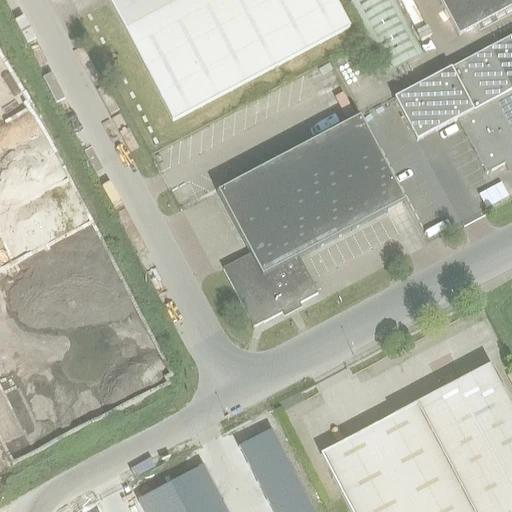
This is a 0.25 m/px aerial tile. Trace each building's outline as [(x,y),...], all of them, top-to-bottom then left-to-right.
[(333,0),(106,0),(172,123),(350,30),(333,0)] [(357,0),(348,5),(385,76),(424,56),(394,0),(357,0)] [(511,0),(438,0),(458,37),(511,8),(511,0)] [(511,37),(507,41),(394,101),(416,143),(457,121),(486,176),(504,166),(509,173),(511,171),(511,37)] [(221,270),(222,270),(254,328),(318,295),(299,258),(404,203),(359,119),(216,195),(249,256),(221,270)] [(349,511),(511,511),(511,408),(490,368),(320,457),(349,511)] [(271,434),(240,451),(250,469),(281,453),(271,434)] [(281,453),(250,469),(259,487),(290,471),(281,453)] [(202,471),(171,487),(184,511),(211,511),(221,507),(202,471)] [(290,471),(259,487),(268,505),(300,489),(290,471)] [(184,511),(171,487),(140,504),(144,511),(184,511)] [(300,489),(268,505),(272,511),(298,511),(309,506),(300,489)]
